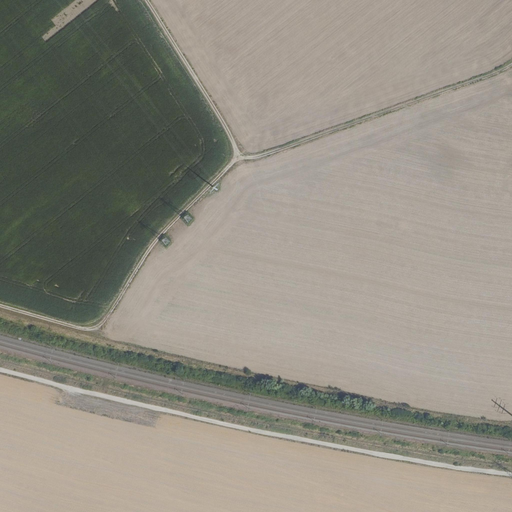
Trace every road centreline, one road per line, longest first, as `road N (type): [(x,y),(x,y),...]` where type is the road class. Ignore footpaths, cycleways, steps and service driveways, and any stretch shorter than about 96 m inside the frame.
road 1 (track): [(161,408),(511,473)]
road 2 (track): [(0,305),(94,327),(161,234),(238,155)]
road 3 (track): [(238,155),(259,155),(511,64)]
road 4 (track): [(238,155),(146,0)]
road 5 (track): [(161,408),(0,369)]
